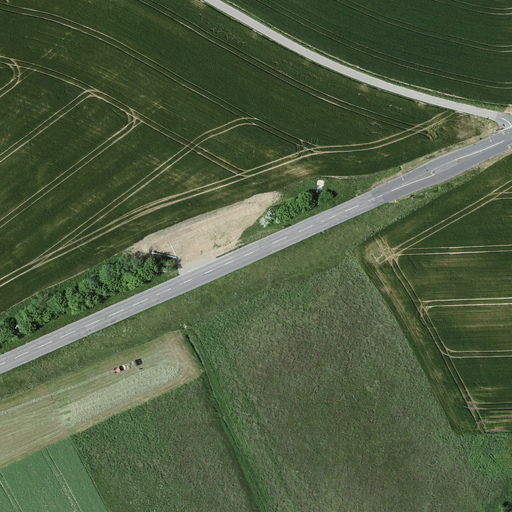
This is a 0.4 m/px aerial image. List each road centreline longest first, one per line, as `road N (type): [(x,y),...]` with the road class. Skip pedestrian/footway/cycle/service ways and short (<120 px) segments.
road 1 (primary): [(0,364),(511,137)]
road 2 (unclassified): [(211,0),(348,72),(511,121)]
